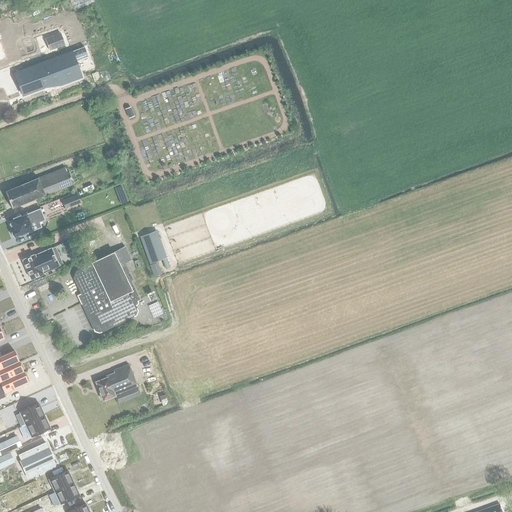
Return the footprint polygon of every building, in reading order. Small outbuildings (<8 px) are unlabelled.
[(60,34),(45,40),(49,51),(64,45),(60,34)] [(71,50),(12,73),(13,73),(13,74),(14,73),(14,74),(16,73),(15,73),(17,72),(20,80),(17,82),(20,91),(21,91),(22,95),(42,88),(57,83),(58,86),(80,77),(71,52),(72,51),(71,50)] [(100,79),(97,72),(91,74),(94,81),(100,79)] [(7,76),(0,77),(0,110),(17,105),(7,76)] [(135,116),(131,107),(125,109),(129,119),(135,116)] [(72,184),(68,172),(66,172),(64,168),(38,179),(37,179),(4,192),(11,209),(45,196),(44,195),(72,184)] [(80,203),(77,195),(62,201),(65,208),(80,203)] [(26,213),(8,221),(11,229),(11,230),(11,231),(10,233),(12,236),(13,237),(14,238),(14,237),(15,238),(33,231),(30,223),(33,221),(37,220),(39,223),(45,220),(40,209),(26,214),(26,213)] [(170,268),(157,231),(139,237),(149,265),(161,260),(165,270),(170,268)] [(86,241),(82,243),(87,254),(91,252),(86,241)] [(74,252),(70,242),(64,245),(68,255),(74,252)] [(43,275),(42,274),(62,265),(55,248),(35,257),(34,256),(22,261),(31,281),(43,275)] [(132,281),(125,266),(126,265),(125,264),(130,261),(124,248),(113,253),(90,263),(91,264),(82,268),(75,272),(72,279),(82,298),(83,300),(84,303),(81,305),(94,332),(98,334),(130,319),(136,316),(137,311),(135,306),(136,305),(137,302),(137,301),(139,300),(130,282),(132,281)] [(161,275),(157,263),(149,266),(154,277),(161,275)] [(0,354),(0,370),(18,362),(13,351),(1,356),(0,354)] [(18,362),(0,370),(0,382),(23,372),(18,362)] [(140,395),(137,388),(128,365),(115,370),(116,372),(106,377),(107,378),(95,383),(102,401),(114,397),(117,404),(140,395)] [(23,372),(0,382),(0,385),(4,394),(28,383),(23,372)] [(38,403),(19,412),(25,425),(44,416),(38,403)] [(44,416),(25,425),(31,438),(50,429),(44,416)] [(0,444),(0,455),(21,446),(17,437),(0,444)] [(45,443),(18,455),(24,470),(29,468),(33,476),(55,465),(52,457),(50,457),(48,452),(49,451),(45,443)] [(14,462),(9,452),(0,456),(0,468),(2,468),(14,462)] [(67,470),(48,479),(54,492),(73,483),(67,470)] [(38,488),(36,482),(29,485),(32,491),(38,488)] [(73,483),(54,492),(60,505),(79,496),(73,483)] [(88,511),(85,503),(65,511),(88,511)]
